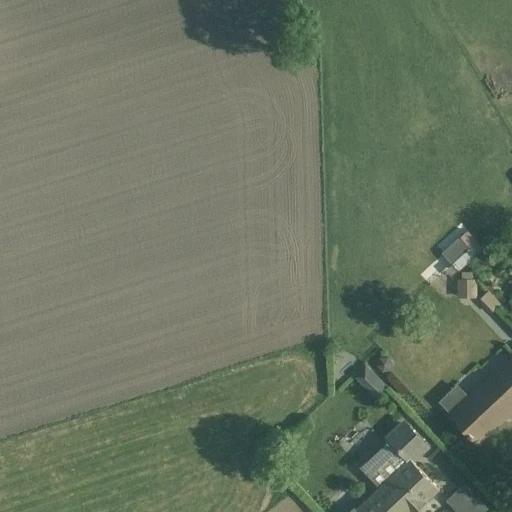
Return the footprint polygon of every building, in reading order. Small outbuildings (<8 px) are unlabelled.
[(478,276),(504,253),(486,234),(461,257),(478,276)] [(477,300),(495,302),(497,285),(479,282),(477,300)] [(485,455),(511,431),(511,351),(510,349),(443,408),(485,455)] [(405,446),(378,467),(381,471),(408,450),(405,446)] [(362,511),(415,511),(439,490),(411,458),(357,506),(362,511)] [(464,505),(471,511),(506,511),(507,511),(482,486),(464,505)]
